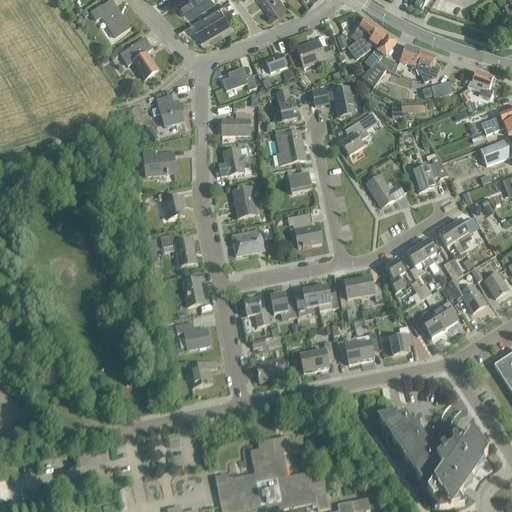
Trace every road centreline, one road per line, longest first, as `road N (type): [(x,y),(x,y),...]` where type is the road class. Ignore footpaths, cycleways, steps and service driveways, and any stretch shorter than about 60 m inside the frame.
road 1 (residential): [(217,289),(201,197),(200,65)]
road 2 (residential): [(242,406),(450,365)]
road 3 (tertiary): [(511,67),(407,30),(355,0)]
road 4 (residential): [(341,265),(308,121)]
road 5 (residential): [(217,289),(341,265)]
road 6 (residential): [(341,265),(369,260),(452,209)]
